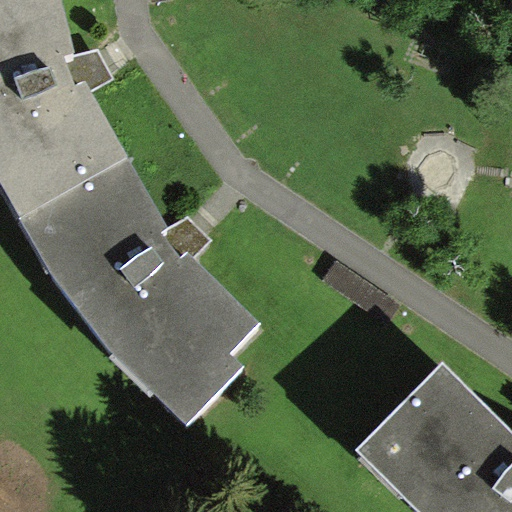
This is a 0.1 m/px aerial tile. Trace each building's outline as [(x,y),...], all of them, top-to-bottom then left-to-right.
[(62,0),(0,0),(0,182),(21,218),(126,158),(91,92),(87,81),(75,86),(71,70),(77,54),(62,0)] [(99,49),(77,54),(71,70),(75,86),(87,81),(91,92),(114,76),(99,49)] [(126,158),(21,218),(38,253),(65,291),(101,342),(138,379),(186,425),(243,366),(229,352),(258,323),(193,258),(186,251),(180,258),(172,247),(160,231),(168,227),(126,158)] [(188,214),(168,227),(160,231),(172,247),(180,258),(186,251),(193,258),(212,238),(188,214)] [(400,304),(335,262),(323,281),(388,323),(400,304)] [(511,511),(511,433),(442,362),(357,450),(419,511),(511,511)]
